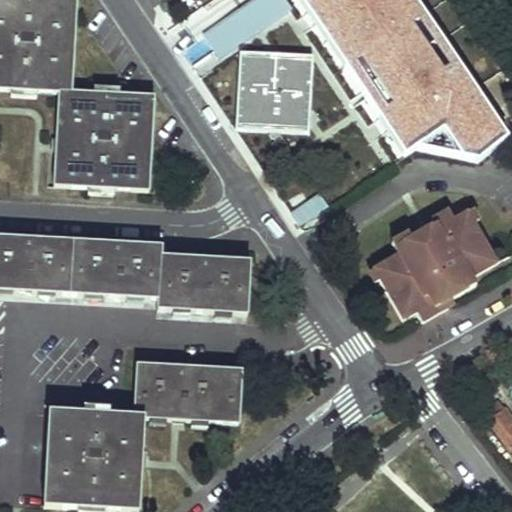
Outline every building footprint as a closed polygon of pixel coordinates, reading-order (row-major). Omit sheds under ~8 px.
[(0,0),(0,91),(57,95),(51,190),(145,197),(151,101),(73,96),(78,2),(44,0),(0,0)] [(511,138),(415,0),(214,0),(171,29),(234,129),(299,225),(406,156),(445,128),(462,157),(481,163),(511,138)] [(438,228),(440,232),(456,222),(450,213),(434,223),(438,228)] [(412,243),(396,252),(400,259),(376,272),(403,323),(417,314),(421,320),(452,302),(476,288),(472,281),(498,267),(468,215),(456,222),(440,232),(438,228),(412,243)] [(408,236),(392,245),(396,252),(412,243),(408,236)] [(0,294),(155,303),(155,313),(244,318),(247,265),(158,260),(158,251),(0,241),(0,294)] [(452,302),(421,320),(423,326),(455,308),(452,302)] [(47,418),(41,509),(99,511),(135,511),(141,423),(234,428),(237,374),(135,369),(131,423),(47,418)] [(511,454),(511,420),(503,409),(500,411),(496,405),(484,413),(489,420),(486,422),(511,454)]
